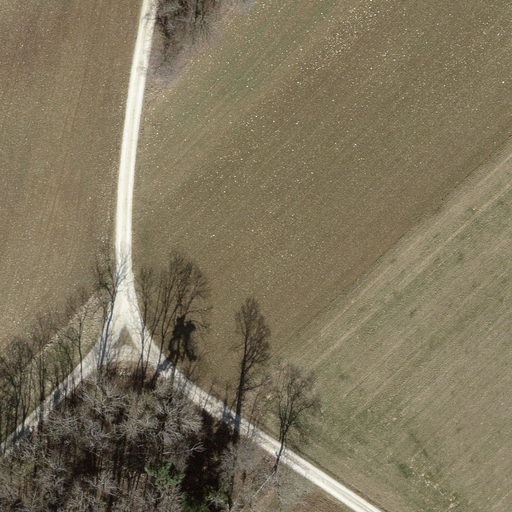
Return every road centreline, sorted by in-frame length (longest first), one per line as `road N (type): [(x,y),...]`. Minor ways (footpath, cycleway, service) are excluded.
road 1 (track): [(370,511),(187,386),(124,332),(129,171),(153,0)]
road 2 (track): [(124,332),(0,459)]
